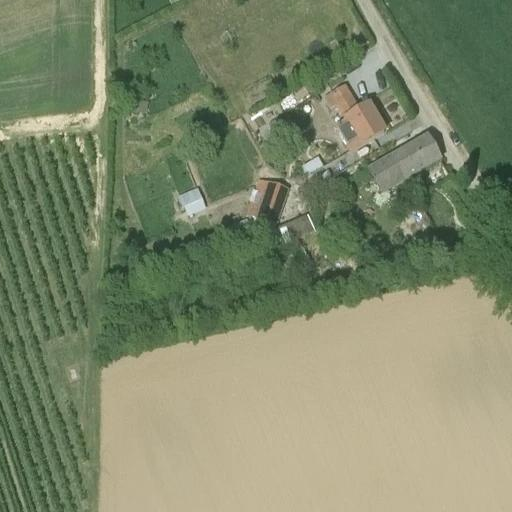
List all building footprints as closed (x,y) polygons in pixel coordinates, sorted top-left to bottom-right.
[(360,149),(383,135),(367,109),(358,114),(343,90),(324,101),(330,112),(336,108),(345,122),(344,123),(345,124),(336,130),(350,155),(360,149)] [(124,104),(123,115),(144,115),(144,104),(124,104)] [(382,196),(439,163),(426,140),(368,172),(382,196)] [(310,177),(326,169),(320,158),(304,166),(310,177)] [(286,191),(265,184),(257,182),(254,194),(262,196),(259,206),(250,203),(245,217),(254,220),(274,227),(286,191)] [(318,211),(313,190),(303,193),(309,214),(318,211)] [(187,217),(203,210),(197,195),(181,201),(187,217)] [(300,221),(305,234),(313,231),(307,218),(300,221)] [(282,244),(276,231),(262,238),(267,250),(282,244)]
